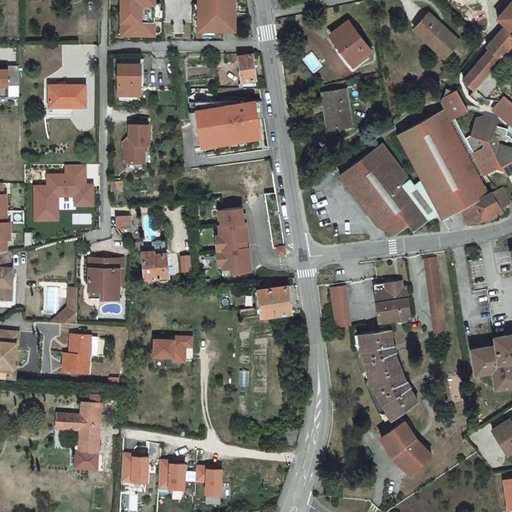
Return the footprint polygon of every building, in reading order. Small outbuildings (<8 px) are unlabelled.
[(125,0),(125,1),(121,1),(121,21),(127,21),(126,33),(155,33),(154,17),(154,2),(154,0),(198,0),(199,2),(199,17),(199,29),(202,29),(215,29),(235,29),(235,12),(230,12),(230,0),(125,0)] [(272,0),(274,8),(283,6),(281,0),(272,0)] [(507,25),(511,29),(511,0),(498,16),(506,23),(507,25)] [(433,39),(431,41),(446,54),(460,38),(430,10),(417,24),(433,39)] [(331,34),(334,39),(354,64),(372,49),(349,20),(331,34)] [(501,28),(503,29),(488,46),(490,48),(501,58),(511,45),(511,44),(509,43),(511,39),(511,29),(507,25),(506,23),(501,28)] [(488,46),(503,29),(501,28),(486,44),(488,46)] [(463,79),(474,89),(501,58),(490,48),(463,79)] [(239,55),(242,80),(255,79),(257,79),(257,78),(255,66),(254,54),(239,55)] [(118,78),(118,85),(144,85),(144,78),(140,78),(140,64),(144,64),(144,59),(115,59),(115,78),(118,78)] [(0,96),(8,96),(8,85),(19,85),(19,65),(8,65),(8,69),(0,69),(0,96)] [(266,86),(265,77),(257,78),(257,79),(255,79),(256,87),(266,86)] [(85,106),(85,84),(70,84),(62,84),(62,87),(49,87),(49,106),(85,106)] [(118,85),(117,101),(139,102),(140,91),(144,91),(144,85),(118,85)] [(345,89),(324,93),(330,127),(352,123),(345,89)] [(475,100),(480,95),(474,89),(469,94),(475,100)] [(382,144),(339,176),(376,227),(384,222),(394,236),(408,226),(414,233),(428,222),(437,219),(439,224),(448,219),(456,215),(462,227),(470,223),(472,220),(473,222),(478,219),(478,216),(481,217),(498,208),(496,204),(506,199),(498,184),(481,192),(473,172),(452,124),(459,121),(472,115),(464,96),(452,95),(443,104),(447,112),(398,133),(420,182),(413,185),(382,144)] [(474,140),(469,142),(481,169),(494,163),(500,166),(505,163),(507,168),(511,175),(511,102),(504,95),(498,101),(496,112),(501,117),(509,119),(508,123),(509,123),(508,131),(506,130),(501,129),(499,129),(498,129),(498,128),(497,127),(497,126),(497,125),(498,122),(485,120),(484,125),(476,124),(474,140)] [(238,100),(195,100),(197,110),(189,112),(195,146),(261,135),(258,117),(257,106),(263,105),(262,99),(238,103),(238,100)] [(263,105),(257,106),(258,117),(265,116),(264,110),(263,105)] [(481,169),(469,142),(459,121),(452,124),(473,172),(481,169)] [(150,124),(130,124),(130,135),(130,138),(131,139),(126,144),(126,149),(126,162),(145,162),(145,144),(150,144),(150,124)] [(48,175),(48,186),(35,186),(35,221),(58,220),(58,196),(76,196),(76,205),(93,205),(93,185),(86,185),(85,167),(67,167),(67,175),(48,175)] [(123,182),(113,183),(113,191),(123,191),(123,182)] [(265,193),(270,226),(282,224),(277,192),(267,193),(265,193)] [(242,207),(220,209),(222,222),(219,222),(220,235),(221,242),(219,243),(220,247),(216,248),(217,253),(220,252),(221,258),(222,257),(223,265),(223,268),(225,268),(226,273),(231,272),(231,268),(235,268),(235,272),(235,273),(251,271),(248,247),(238,248),(237,242),(248,241),(246,222),(243,222),(243,214),(242,207)] [(128,214),(115,215),(115,228),(128,227),(128,214)] [(0,222),(0,251),(7,250),(7,239),(11,238),(11,222),(7,222),(0,222)] [(282,224),(270,226),(273,247),(277,246),(285,245),(282,224)] [(154,245),(154,248),(164,248),(163,238),(162,238),(161,235),(155,236),(153,239),(153,245),(154,245)] [(153,245),(142,246),(144,272),(157,271),(159,274),(166,274),(168,271),(166,247),(164,248),(154,248),(154,245),(153,245)] [(285,245),(277,246),(278,254),(286,252),(285,245)] [(12,249),(7,250),(0,251),(0,299),(10,300),(12,268),(11,265),(12,249)] [(481,254),(467,257),(473,288),(487,285),(481,254)] [(87,256),(87,288),(99,288),(99,296),(117,296),(118,282),(115,282),(115,277),(118,277),(118,258),(116,256),(113,256),(111,258),(102,258),(100,256),(87,256)] [(438,257),(426,259),(433,317),(445,315),(438,257)] [(396,276),(376,278),(377,284),(377,291),(381,321),(387,320),(388,330),(362,333),(364,351),(366,351),(370,363),(368,363),(373,374),(380,395),(383,394),(388,406),(386,407),(396,421),(421,404),(416,397),(412,391),(408,386),(407,384),(406,381),(404,376),(403,370),(401,366),(399,361),(397,355),(396,350),(395,347),(394,344),(394,339),(393,333),(391,320),(412,317),(408,286),(405,286),(397,287),(397,281),(396,276)] [(258,287),(260,305),(261,314),(292,311),(291,300),(290,284),(258,287)] [(346,284),(332,285),(337,325),(351,324),(346,284)] [(67,286),(67,297),(76,297),(76,287),(67,286)] [(76,297),(67,297),(66,305),(63,309),(62,315),(56,314),(49,321),(75,321),(76,297)] [(238,306),(239,316),(261,314),(260,305),(238,306)] [(445,315),(433,317),(434,325),(446,324),(445,315)] [(20,330),(0,327),(0,376),(15,377),(16,366),(14,365),(14,363),(12,362),(12,357),(13,356),(14,355),(14,354),(14,353),(14,352),(13,351),(14,345),(16,345),(16,343),(19,343),(20,330)] [(476,371),(494,367),(497,385),(511,382),(511,330),(495,333),(496,340),(472,345),(476,371)] [(95,333),(74,332),(73,351),(63,350),(62,368),(87,369),(88,352),(94,353),(95,333)] [(167,337),(154,337),(153,353),(172,355),(172,359),(190,360),(191,335),(173,334),(173,338),(167,337)] [(79,399),(78,412),(86,412),(87,400),(79,399)] [(98,400),(87,400),(86,412),(78,412),(57,411),(57,425),(77,425),(82,426),(81,449),(95,449),(98,400)] [(511,425),(507,418),(490,429),(501,448),(511,441),(511,425)] [(398,461),(408,473),(432,456),(422,444),(421,445),(417,440),(418,439),(407,424),(384,441),(390,449),(396,457),(398,461)] [(286,425),(282,442),(296,445),(298,435),(299,428),(286,425)] [(511,441),(501,448),(506,455),(511,450),(511,441)] [(76,448),(74,448),(73,463),(94,465),(95,449),(81,449),(76,448)] [(133,449),(121,448),(119,475),(145,477),(147,453),(139,452),(132,452),(133,449)] [(170,456),(158,456),(156,483),(183,484),(184,460),(177,459),(170,459),(170,456)] [(434,458),(432,456),(408,473),(413,478),(434,458)] [(206,463),(195,462),(194,477),(205,478),(204,490),(221,491),(222,467),(213,466),(206,466),(206,463)] [(511,477),(503,479),(508,507),(509,507),(511,507),(511,477)] [(329,494),(327,503),(337,505),(340,496),(329,494)]
